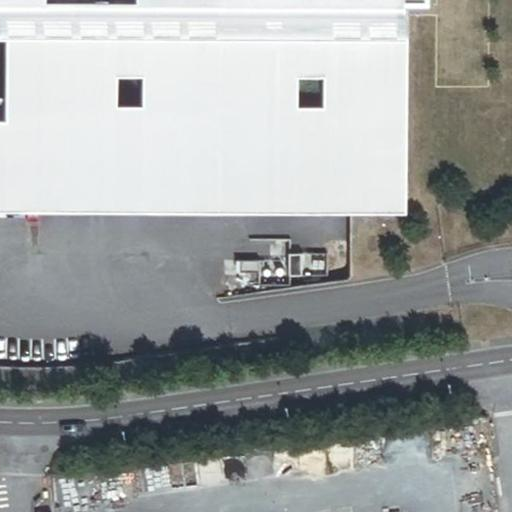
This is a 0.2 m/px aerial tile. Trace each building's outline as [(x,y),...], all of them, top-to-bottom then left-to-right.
[(0,0),(0,204),(352,207),(407,207),(408,13),(409,5),(427,5),(427,0),(0,0)] [(304,275),(304,256),(291,256),(291,263),(291,275),(304,275)] [(327,276),(327,256),(304,256),(304,275),(327,276)] [(339,276),(339,256),(327,256),(327,276),(339,276)] [(260,275),(260,263),(242,262),(242,275),(260,275)] [(291,289),(291,275),(291,263),(260,263),(260,275),(260,289),(291,289)]
